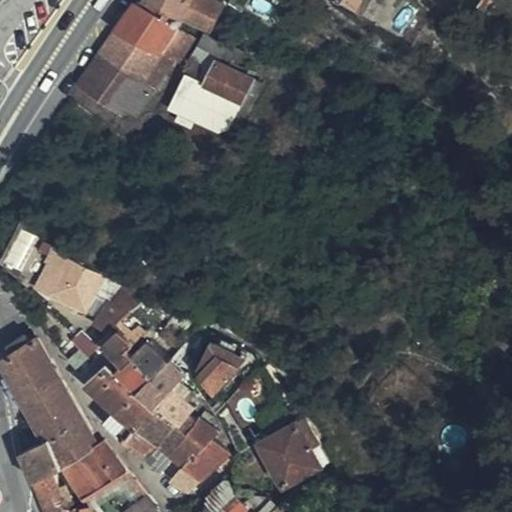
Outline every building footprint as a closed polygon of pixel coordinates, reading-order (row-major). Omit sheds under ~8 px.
[(186,12),(181,10),(162,0),(130,0),(118,18),(166,41),(183,17),(186,12)] [(162,0),(181,10),(185,2),(214,19),(225,0),(162,0)] [(201,30),(183,17),(166,41),(178,50),(184,54),(201,30)] [(166,41),(118,18),(100,45),(147,69),(166,41)] [(223,30),(214,26),(196,57),(216,62),(223,50),(241,59),(245,52),(220,37),(222,32),(223,30)] [(249,46),(222,32),(220,37),(245,52),(249,46)] [(178,50),(166,41),(147,69),(159,78),(178,50)] [(147,69),(100,45),(80,74),(122,104),(126,98),(139,107),(159,78),(147,69)] [(223,50),(216,62),(221,64),(252,81),(258,69),(241,59),(223,50)] [(216,62),(196,57),(193,62),(210,71),(216,62)] [(210,71),(193,62),(177,90),(198,105),(226,97),(239,103),(246,91),(210,71)] [(221,64),(216,62),(210,71),(246,91),(252,81),(221,64)] [(198,105),(177,90),(174,95),(213,119),(221,122),(198,105)] [(198,105),(221,122),(224,121),(229,120),(239,103),(226,97),(198,105)] [(29,270),(39,229),(20,225),(10,265),(29,270)] [(71,242),(59,235),(38,271),(50,277),(71,242)] [(150,288),(114,266),(112,269),(75,248),(76,245),(71,242),(50,277),(88,298),(97,284),(119,298),(106,308),(115,318),(122,312),(136,300),(150,288)] [(190,315),(173,300),(166,310),(182,324),(190,315)] [(122,312),(115,318),(108,324),(111,328),(131,350),(136,345),(141,340),(134,333),(140,325),(122,312)] [(96,320),(87,328),(98,338),(82,352),(91,358),(112,339),(107,332),(103,328),(96,320)] [(107,427),(42,324),(6,346),(53,431),(59,428),(70,451),(74,449),(107,427)] [(108,324),(103,328),(107,332),(111,328),(108,324)] [(155,325),(141,340),(161,360),(175,344),(155,325)] [(219,326),(209,354),(224,372),(248,343),(230,331),(219,326)] [(87,328),(71,342),(80,353),(82,352),(98,338),(87,328)] [(136,345),(131,350),(127,355),(147,376),(157,364),(161,360),(141,340),(136,345)] [(175,344),(161,360),(157,364),(147,376),(163,390),(177,373),(186,363),(191,357),(175,344)] [(147,376),(127,355),(121,360),(112,351),(97,366),(128,397),(117,409),(134,425),(148,408),(163,390),(147,376)] [(198,375),(186,363),(177,373),(190,385),(198,375)] [(160,418),(145,435),(180,464),(193,449),(208,464),(234,436),(218,422),(208,433),(193,417),(201,409),(192,401),(205,387),(199,381),(193,388),(190,385),(177,373),(163,390),(174,401),(160,418)] [(207,402),(201,409),(193,417),(208,433),(218,422),(223,417),(207,402)] [(308,404),(264,426),(287,470),(330,448),(308,404)] [(108,428),(107,427),(74,449),(94,481),(133,452),(113,425),(108,428)] [(36,428),(27,433),(41,467),(60,457),(70,451),(59,428),(53,431),(48,433),(40,436),(36,428)] [(193,449),(180,464),(196,477),(208,464),(193,449)] [(60,457),(41,467),(60,511),(90,511),(89,498),(84,500),(77,502),(60,457)] [(227,478),(209,495),(225,511),(248,511),(254,506),(227,478)] [(141,511),(162,494),(151,479),(129,494),(140,511),(141,511)] [(90,511),(97,511),(97,509),(99,508),(96,494),(89,498),(90,511)]
